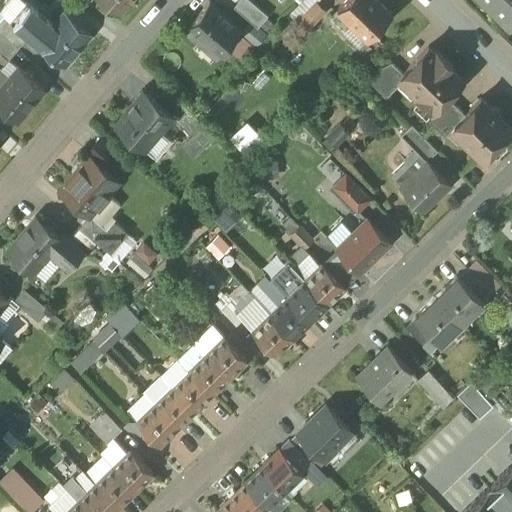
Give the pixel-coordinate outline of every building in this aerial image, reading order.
[(22,0),(12,0),(2,13),(5,16),(11,21),(26,3),(22,0)] [(100,0),(121,18),(134,2),(132,0),(100,0)] [(300,0),(279,0),(276,3),(287,13),(300,0)] [(376,0),(346,0),(338,10),(330,18),(344,31),(352,23),(368,38),(391,14),(376,0)] [(511,0),(484,0),(509,24),(510,23),(506,19),(511,12),(511,0)] [(317,2),(297,22),(306,31),(326,11),(317,2)] [(66,12),(54,26),(27,3),(26,3),(11,21),(11,22),(29,37),(38,45),(39,45),(64,66),(92,34),(66,12)] [(210,3),(184,33),(188,36),(199,45),(202,41),(220,56),(241,31),(210,3)] [(29,37),(11,22),(11,21),(5,16),(0,21),(0,32),(19,49),(29,37)] [(19,49),(0,32),(0,52),(9,60),(19,49)] [(437,52),(435,54),(429,48),(403,74),(402,75),(406,78),(417,89),(417,95),(415,97),(430,111),(431,113),(447,97),(463,80),(451,69),(453,67),(437,52)] [(392,63),(365,77),(386,99),(406,78),(402,75),(403,74),(392,63)] [(20,67),(0,90),(0,106),(18,121),(45,89),(20,67)] [(144,92),(115,125),(139,145),(154,127),(160,132),(173,117),(144,92)] [(447,97),(431,113),(430,111),(425,117),(445,137),(456,126),(455,126),(465,115),(447,97)] [(491,108),(481,99),(465,115),(455,126),(456,126),(473,143),(473,147),(483,158),(489,152),(498,151),(498,143),(511,128),(500,117),(499,108),(491,108)] [(213,138),(187,112),(179,121),(204,146),(213,138)] [(248,120),(231,136),(249,155),(266,139),(248,120)] [(438,152),(411,125),(401,135),(427,163),(428,162),(438,152)] [(340,126),(327,138),(336,147),(349,134),(340,126)] [(154,127),(139,145),(145,150),(146,149),(147,150),(162,133),(160,132),(154,127)] [(119,181),(89,155),(60,190),(90,215),(91,216),(98,208),(109,195),(108,194),(119,181)] [(427,163),(401,188),(423,211),(451,185),(428,162),(427,163)] [(371,199),(346,174),(334,187),(358,212),(371,199)] [(228,200),(212,217),(227,232),(243,215),(228,200)] [(98,208),(91,216),(90,215),(80,227),(104,248),(111,254),(128,234),(98,208)] [(61,238),(36,217),(8,251),(33,273),(49,254),(68,269),(84,251),(70,239),(64,234),(61,238)] [(368,219),(338,248),(360,272),(391,243),(368,219)] [(314,241),(300,226),(291,235),(305,250),(314,241)] [(104,248),(80,227),(70,239),(84,251),(94,259),(104,248)] [(219,259),(233,245),(220,232),(206,246),(219,259)] [(145,243),(129,263),(144,274),(160,254),(145,243)] [(345,287),(323,264),(305,281),(328,304),(345,287)] [(484,302),(459,276),(437,297),(463,323),(484,302)] [(328,304),(305,281),(288,298),(310,321),(328,304)] [(48,310),(24,289),(14,301),(38,322),(48,310)] [(0,308),(8,299),(0,291),(0,308)] [(463,323),(437,297),(416,318),(433,336),(441,344),(463,323)] [(310,321),(288,298),(271,315),(293,338),(310,321)] [(124,302),(108,317),(118,328),(100,344),(107,351),(141,320),(124,302)] [(271,315),(253,332),(275,355),(293,338),(271,315)] [(433,336),(416,319),(407,327),(423,345),(433,336)] [(213,324),(196,340),(196,341),(208,353),(225,337),(213,324)] [(208,353),(207,354),(229,377),(247,360),(225,337),(208,353)] [(93,340),(71,362),(82,373),(104,351),(93,340)] [(196,341),(178,358),(190,371),(207,354),(208,353),(196,341)] [(388,347),(359,376),(358,375),(357,376),(376,396),(389,383),(393,388),(412,370),(388,345),(387,346),(388,347)] [(229,377),(207,354),(190,371),(212,394),(229,377)] [(178,358),(161,375),(173,388),(173,387),(190,371),(178,358)] [(61,391),(74,378),(65,369),(52,382),(61,391)] [(454,398),(429,370),(418,380),(444,408),(447,405),(454,398)] [(212,394),(190,371),(173,387),(173,388),(195,411),(212,394)] [(473,380),(458,393),(480,418),(494,405),(473,380)] [(195,411),(173,388),(155,404),(178,427),(195,411)] [(155,404),(138,422),(160,445),(178,427),(155,404)] [(351,430),(327,405),(298,433),(314,449),(326,461),(339,449),(335,445),(351,430)] [(511,475),(511,473),(447,405),(444,408),(429,423),(479,475),(485,481),(494,491),(504,481),(505,482),(511,475)] [(90,424),(105,440),(122,425),(107,408),(90,424)] [(314,449),(298,433),(290,440),(307,457),(314,449)] [(303,472),(281,449),(263,466),(286,489),(303,472)] [(131,450),(114,468),(136,491),(154,473),(131,450)] [(286,489),(263,466),(246,483),(268,506),(286,489)] [(136,491),(114,468),(96,484),(119,507),(136,491)] [(479,475),(471,482),(477,489),(485,481),(479,475)] [(494,491),(485,481),(477,489),(475,491),(485,501),(494,491)] [(511,489),(505,482),(504,481),(494,491),(511,508),(511,509),(511,489)] [(262,511),(268,506),(246,483),(229,500),(241,511),(262,511)] [(113,511),(119,507),(96,484),(79,501),(90,511),(113,511)] [(33,511),(41,504),(25,487),(14,498),(27,511),(33,511)] [(494,491),(485,501),(496,511),(498,510),(500,511),(507,511),(511,508),(494,491)] [(241,511),(229,500),(216,511),(241,511)] [(90,511),(79,501),(68,511),(90,511)]
